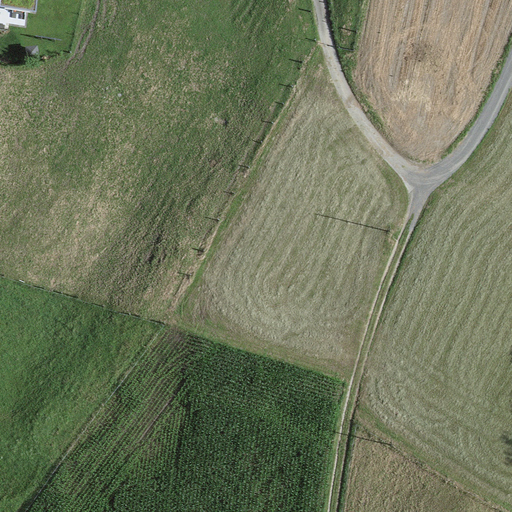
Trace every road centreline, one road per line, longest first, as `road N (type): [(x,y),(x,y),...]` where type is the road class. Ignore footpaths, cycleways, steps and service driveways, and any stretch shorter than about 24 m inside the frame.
road 1 (track): [(333,511),(342,435),(368,341),(426,181)]
road 2 (track): [(321,0),(332,60),(353,102),(388,156),(426,181)]
road 3 (track): [(426,181),(463,159),(511,70)]
